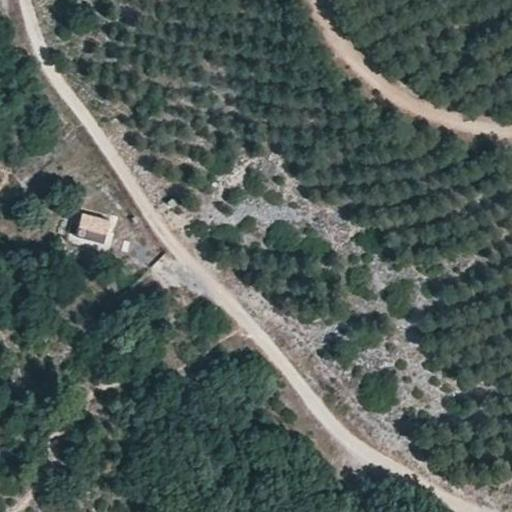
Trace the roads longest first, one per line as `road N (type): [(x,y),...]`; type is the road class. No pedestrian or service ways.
road 1 (track): [(30,0),(40,43),(151,205),(243,317)]
road 2 (track): [(243,317),(378,452),(501,511)]
road 3 (track): [(511,126),(467,121),(413,98),(346,42),(322,0)]
